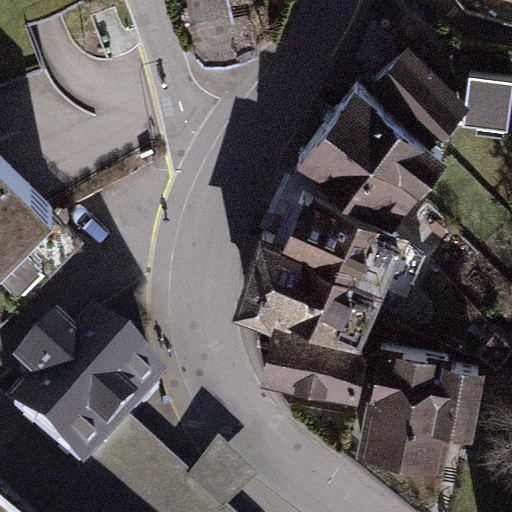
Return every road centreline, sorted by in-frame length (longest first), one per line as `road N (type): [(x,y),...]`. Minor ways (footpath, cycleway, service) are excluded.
road 1 (residential): [(346,511),(255,437),(222,386),(204,322),(205,264),(220,210)]
road 2 (unknown): [(197,153),(0,346)]
road 3 (residential): [(220,210),(254,141),(293,88),(333,0)]
road 4 (residential): [(220,210),(145,0)]
